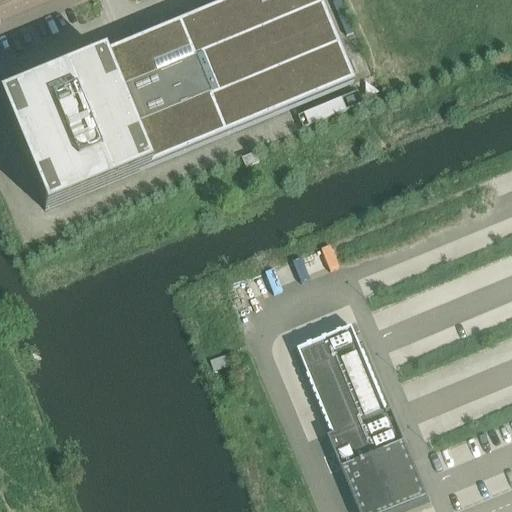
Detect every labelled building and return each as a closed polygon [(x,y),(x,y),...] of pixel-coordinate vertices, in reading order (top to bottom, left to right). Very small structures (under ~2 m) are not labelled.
[(238,0),(180,24),(0,98),(0,105),(44,213),(245,130),(353,85),(317,0),(238,0)] [(302,131),(362,107),(357,94),(297,119),(302,131)] [(254,155),(241,161),(245,171),(258,165),(254,155)] [(354,333),(300,355),(313,387),(322,409),(334,438),(329,440),(343,472),(406,446),(393,414),(388,416),(376,385),(367,365),(354,333)] [(406,446),(343,472),(344,475),(349,473),(364,511),(409,511),(430,504),(429,500),(424,502),(402,451),(407,449),(406,446)]
